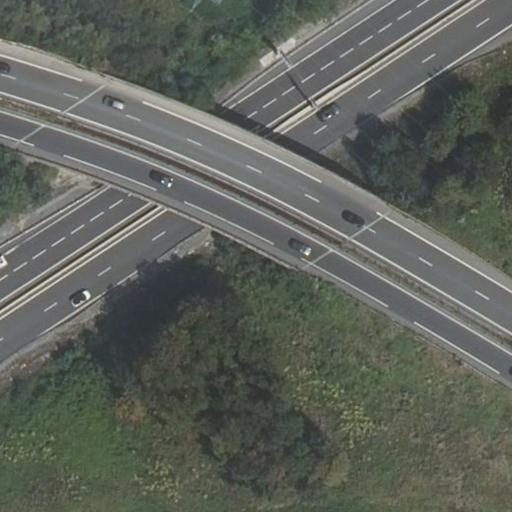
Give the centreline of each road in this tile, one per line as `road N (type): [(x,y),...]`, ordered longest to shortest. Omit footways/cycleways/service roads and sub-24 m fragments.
road 1 (trunk): [(0,330),(506,0)]
road 2 (motorway): [(0,122),(252,221),(511,371)]
road 3 (motorway): [(511,316),(277,181),(81,99),(0,78)]
road 4 (trunk): [(428,0),(0,279)]
